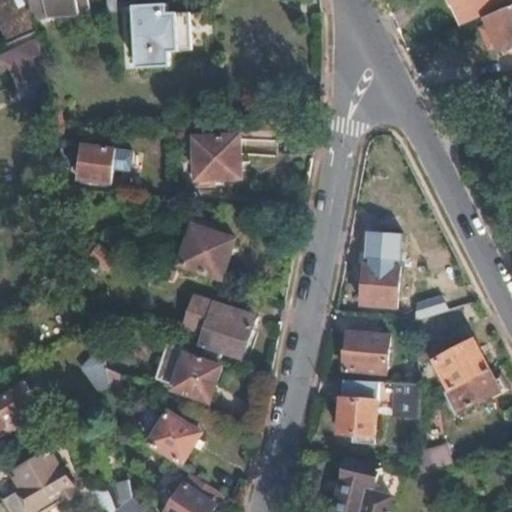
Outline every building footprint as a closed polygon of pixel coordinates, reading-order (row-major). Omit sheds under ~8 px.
[(32,29),(25,0),(0,0),(0,32),(5,46),(34,36),(32,29)] [(77,12),(88,10),(85,0),(70,0),(51,3),(50,0),(25,0),(32,29),(78,19),(77,12)] [(511,1),(511,0),(452,0),(462,22),(511,1)] [(178,53),(177,13),(167,13),(167,6),(135,7),(138,70),(170,69),(170,54),(178,53)] [(511,7),(486,19),(489,25),(498,46),(501,52),(511,47),(511,7)] [(498,46),(489,25),(480,30),(489,51),(498,46)] [(0,63),(4,71),(38,54),(36,45),(0,61),(0,63)] [(39,79),(30,62),(9,72),(18,90),(39,79)] [(240,141),(193,143),(195,186),(209,185),(209,178),(242,176),(240,141)] [(114,152),(84,148),(79,179),(109,184),(114,152)] [(178,220),(179,203),(152,200),(151,216),(178,220)] [(212,225),(197,220),(182,266),(223,279),(235,240),(210,231),(212,225)] [(405,235),(371,232),(365,306),(399,309),(405,235)] [(82,259),(77,237),(66,239),(71,262),(82,259)] [(104,272),(115,258),(101,248),(100,250),(93,245),(92,246),(86,241),(81,247),(86,251),(84,253),(91,259),(90,261),(104,272)] [(175,282),(179,270),(159,264),(155,275),(175,282)] [(238,311),(215,303),(202,344),(210,347),(207,354),(222,359),(225,353),(241,358),(253,323),(236,317),(238,311)] [(255,317),(238,311),(236,317),(253,323),(255,317)] [(391,335),(351,332),(347,369),(388,372),(391,335)] [(462,413),(508,389),(503,377),(497,380),(476,340),(438,361),(453,389),(449,390),(462,413)] [(431,361),(428,342),(416,344),(418,363),(431,361)] [(222,368),(167,352),(157,386),(176,391),(174,396),(211,407),(222,368)] [(418,363),(417,359),(404,360),(407,384),(421,385),(418,363)] [(122,388),(121,376),(107,369),(111,389),(122,388)] [(421,415),(421,385),(407,384),(343,380),(341,432),(358,433),(357,442),(377,442),(380,398),(397,400),(396,414),(421,415)] [(0,431),(4,429),(8,435),(35,419),(17,389),(0,399),(0,431)] [(92,413),(87,403),(78,408),(86,426),(99,419),(98,419),(92,413)] [(207,426),(175,408),(154,444),(186,463),(207,426)] [(456,464),(448,445),(421,455),(421,478),(456,464)] [(78,491),(54,451),(14,473),(36,510),(62,495),(65,500),(78,491)] [(360,511),(367,487),(376,489),(382,466),(379,461),(349,458),(335,511),(360,511)] [(224,494),(190,474),(185,484),(218,504),(224,494)] [(108,511),(115,511),(134,498),(131,480),(114,486),(112,482),(98,488),(108,511)] [(213,511),(218,504),(185,484),(167,511),(213,511)] [(147,511),(134,498),(116,511),(147,511)]
